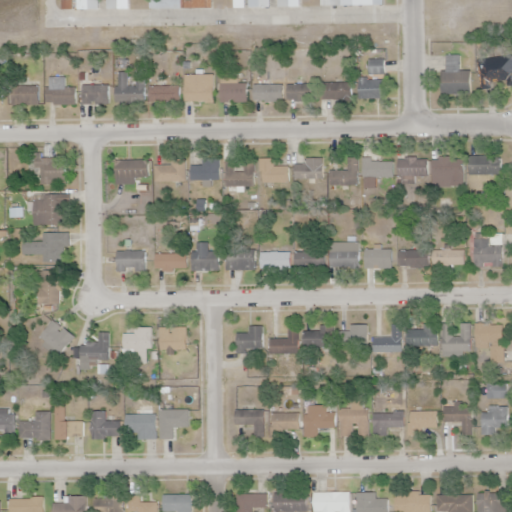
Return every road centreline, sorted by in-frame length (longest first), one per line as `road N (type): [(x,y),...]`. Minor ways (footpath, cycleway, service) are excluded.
road 1 (residential): [(511,121),(0,137)]
road 2 (residential): [(0,470),(511,466)]
road 3 (residential): [(511,292),(123,302),(105,293)]
road 4 (residential): [(214,300),(216,511)]
road 5 (residential): [(105,293),(95,272),(94,137)]
road 6 (residential): [(418,128),(416,0)]
